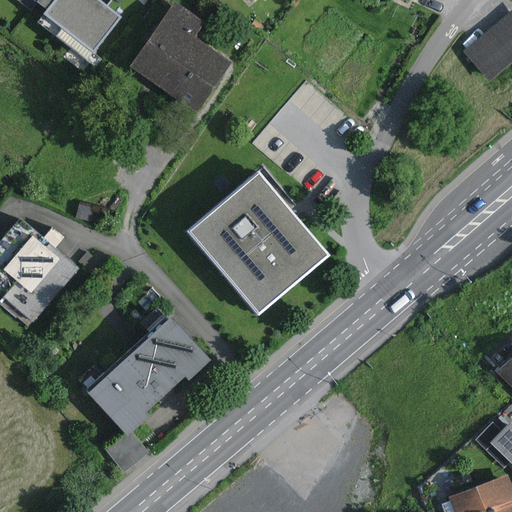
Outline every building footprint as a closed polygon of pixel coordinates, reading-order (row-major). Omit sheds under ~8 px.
[(126,15),(105,0),(55,0),(52,5),(47,11),(99,51),(126,15)] [(203,20),(176,2),(134,62),(151,74),(197,106),(229,60),(193,35),(198,28),(203,20)] [(351,75),(379,41),(338,7),(309,40),(351,75)] [(511,60),(511,11),(466,50),(490,79),(511,60)] [(80,121),(41,175),(62,190),(101,136),(80,121)] [(299,212),(264,171),(193,231),(265,314),(335,254),(299,212)] [(55,226),(46,236),(23,217),(0,244),(0,298),(32,325),(81,265),(58,246),(67,236),(55,226)] [(211,357),(172,314),(89,390),(128,432),(149,413),(146,409),(186,373),(189,376),(211,357)] [(511,359),(502,370),(511,379),(511,359)] [(511,420),(491,442),(511,461),(511,420)] [(150,450),(134,431),(111,450),(127,469),(150,450)] [(511,511),(511,486),(509,478),(445,502),(448,511),(511,511)]
